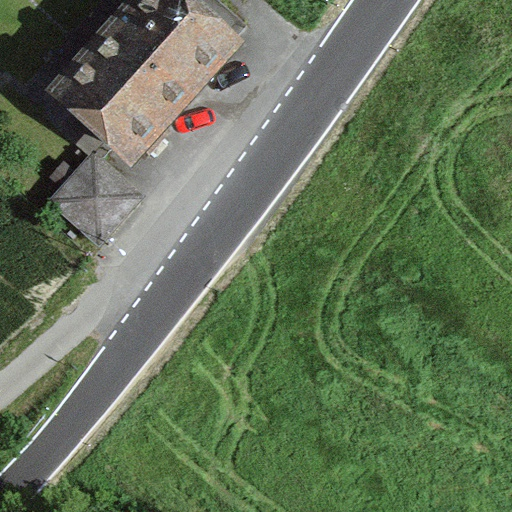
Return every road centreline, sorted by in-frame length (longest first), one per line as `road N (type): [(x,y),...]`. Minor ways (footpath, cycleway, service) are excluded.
road 1 (tertiary): [(390,0),(91,403),(0,508)]
road 2 (track): [(182,281),(117,290),(0,394)]
